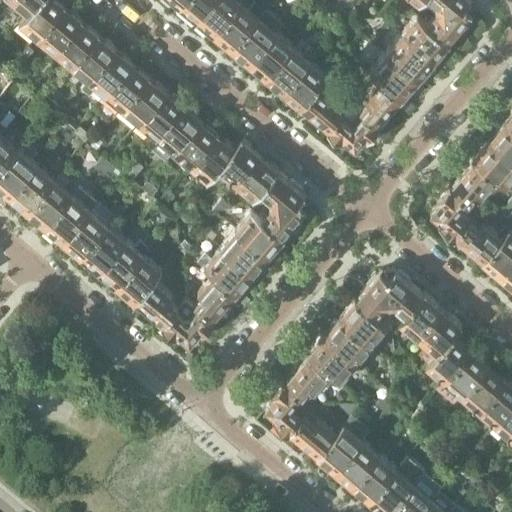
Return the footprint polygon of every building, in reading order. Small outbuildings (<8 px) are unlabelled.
[(27,13),(37,0),(8,0),(5,5),(11,10),(16,3),(25,11),(27,13)] [(37,0),(27,13),(25,11),(17,20),(36,36),(64,2),(61,0),(37,0)] [(210,0),(182,0),(178,5),(195,19),(210,0)] [(210,0),(195,19),(213,33),(240,0),(210,0)] [(241,0),(240,0),(213,33),(230,48),(264,7),(269,0),(259,0),(252,9),(241,0)] [(64,2),(36,36),(53,50),(81,16),(64,2)] [(471,4),(434,7),(435,12),(426,21),(447,40),(457,28),(460,28),(470,16),(469,14),(472,11),(471,4)] [(354,6),(348,14),(354,19),(360,11),(354,6)] [(248,63),(276,29),(282,21),(264,7),(230,48),(248,63)] [(341,10),(335,16),(341,21),(347,14),(341,10)] [(416,12),(400,31),(433,59),(449,41),(447,40),(426,21),(416,12)] [(81,16),(53,50),(70,64),(98,31),(81,16)] [(305,29),(298,24),(292,33),(299,38),(305,29)] [(264,77),(292,43),(276,29),(248,63),(264,77)] [(375,30),(370,37),(379,45),(385,38),(375,30)] [(98,31),(70,64),(87,79),(115,45),(98,31)] [(433,59),(400,31),(384,50),(418,78),(433,59)] [(28,43),(21,52),(27,57),(34,48),(28,43)] [(292,43),(264,77),(281,91),(309,57),(292,43)] [(115,45),(87,79),(104,93),(132,59),(115,45)] [(418,78),(384,50),(368,69),(377,77),(401,96),(402,97),(418,78)] [(366,58),(358,51),(354,56),(362,63),(366,58)] [(300,105),(319,82),(328,72),(309,57),(281,91),(298,105),(298,104),(300,105)] [(46,58),(38,66),(44,71),(52,63),(46,58)] [(149,74),(132,59),(104,93),(121,107),(149,74)] [(442,68),(436,62),(429,69),(436,75),(442,68)] [(166,88),(149,74),(121,107),(138,121),(166,88)] [(367,99),(359,108),(378,123),(401,96),(377,77),(362,95),(367,99)] [(337,97),(319,82),(300,105),(326,127),(325,128),(327,129),(343,110),(333,101),(337,97)] [(166,88),(138,121),(154,136),(183,102),(166,88)] [(54,99),(47,108),(53,113),(60,105),(54,99)] [(414,105),(407,100),(405,102),(406,109),(409,112),(414,105)] [(200,117),(183,102),(154,136),(171,150),(200,117)] [(378,123),(359,108),(358,107),(353,113),(346,107),(343,110),(327,129),(341,141),(343,139),(354,148),(363,138),(366,140),(379,124),(378,123)] [(511,108),(503,119),(511,126),(511,108)] [(9,109),(0,119),(0,121),(5,126),(15,114),(9,109)] [(61,119),(73,129),(78,123),(66,112),(61,119)] [(200,117),(171,150),(189,164),(217,131),(200,117)] [(511,126),(503,119),(488,138),(511,158),(511,126)] [(90,133),(79,122),(78,123),(73,129),(84,140),(90,133)] [(383,139),(388,133),(383,129),(378,136),(383,139)] [(0,168),(19,146),(0,131),(0,168)] [(217,131),(189,164),(206,179),(216,167),(234,145),(217,131)] [(241,136),(234,145),(216,167),(234,182),(260,151),(241,136)] [(105,144),(98,137),(94,143),(101,149),(105,144)] [(511,177),(511,158),(488,138),(472,156),(474,157),(506,185),(511,177)] [(36,161),(19,146),(0,168),(0,187),(8,194),(36,161)] [(278,167),(260,151),(234,182),(252,197),(259,190),(277,168),(278,167)] [(112,162),(102,154),(94,164),(104,172),(112,162)] [(111,160),(124,171),(129,164),(117,154),(111,160)] [(66,162),(58,155),(51,165),(58,171),(66,162)] [(496,177),(474,157),(451,184),(465,198),(464,198),(467,201),(475,191),(480,196),(496,177)] [(129,164),(124,171),(141,185),(144,182),(134,174),(142,164),(135,158),(129,164)] [(36,161),(8,194),(26,209),(54,176),(36,161)] [(277,168),(259,190),(269,198),(269,202),(306,199),(305,192),(302,190),(302,187),(292,179),(289,179),(277,168)] [(54,176),(26,209),(44,224),(78,183),(85,175),(79,171),(73,178),(71,177),(64,185),(54,176)] [(147,178),(144,182),(141,185),(151,194),(157,187),(147,178)] [(78,183),(44,224),(62,240),(90,206),(97,199),(78,183)] [(465,198),(451,184),(449,183),(436,199),(438,201),(429,211),(440,220),(438,223),(450,234),(454,236),(466,220),(466,219),(458,212),(457,207),(464,198),(465,198)] [(167,188),(159,198),(164,202),(172,192),(167,188)] [(229,196),(225,193),(218,201),(223,204),(229,196)] [(269,206),(261,217),(282,235),(293,222),(296,222),(304,212),(304,210),(306,207),(306,199),(269,202),(269,206)] [(114,202),(107,210),(113,215),(120,207),(114,202)] [(247,204),(250,207),(257,213),(266,204),(265,202),(247,204)] [(80,255),(108,221),(90,206),(62,240),(80,255)] [(282,235),(261,217),(257,213),(250,207),(235,225),(268,255),(284,236),(282,235)] [(131,216),(123,226),(130,232),(139,221),(131,216)] [(466,220),(454,236),(482,259),(501,235),(482,219),(478,225),(468,216),(466,219),(466,220)] [(98,270),(126,236),(108,221),(80,255),(98,270)] [(268,255),(235,225),(218,244),(252,274),(268,255)] [(216,233),(207,226),(203,232),(211,238),(216,233)] [(501,235),(482,259),(482,260),(498,274),(511,258),(511,228),(509,226),(501,235)] [(149,245),(156,237),(149,231),(142,240),(149,245)] [(450,234),(444,241),(447,244),(454,236),(450,234)] [(126,236),(98,270),(115,285),(144,251),(126,236)] [(185,239),(181,243),(186,248),(190,244),(185,239)] [(252,274),(218,244),(209,255),(203,250),(196,258),(211,271),(236,291),(237,292),(252,274)] [(144,251),(115,285),(134,300),(154,276),(162,266),(144,251)] [(511,258),(498,274),(511,286),(511,258)] [(394,268),(386,269),(390,304),(395,305),(404,313),(405,314),(422,292),(410,281),(410,279),(400,270),(397,270),(394,268)] [(390,304),(386,269),(379,269),(377,272),(374,272),(366,282),(366,285),(355,297),(376,315),(380,310),(380,305),(390,304)] [(236,291),(211,271),(197,289),(203,295),(195,305),(198,307),(212,319),(236,291)] [(172,291),(154,276),(134,300),(141,305),(162,322),(175,308),(178,305),(168,296),(172,291)] [(405,314),(404,313),(397,320),(416,336),(442,306),(424,291),(422,292),(405,314)] [(376,315),(355,297),(354,296),(338,314),(371,343),(387,324),(376,315)] [(380,318),(392,328),(390,305),(380,318)] [(461,323),(442,306),(416,336),(434,352),(435,352),(453,332),(454,332),(461,323)] [(175,308),(162,322),(161,323),(177,336),(178,334),(189,343),(197,332),(200,335),(213,319),(212,319),(198,307),(192,314),(183,314),(175,308)] [(371,343),(338,314),(322,333),(355,361),(371,343)] [(435,352),(434,352),(424,364),(442,379),(470,346),(454,332),(453,332),(435,352)] [(355,361),(322,333),(306,351),(307,352),(330,372),(339,380),(355,361)] [(397,358),(405,348),(399,344),(393,351),(395,356),(397,358)] [(470,346),(442,379),(459,394),(488,361),(470,346)] [(405,348),(397,358),(404,364),(412,355),(405,348)] [(195,354),(190,350),(184,357),(189,361),(195,354)] [(308,399),(330,372),(307,352),(284,379),(308,399)] [(488,361),(459,394),(477,409),(505,376),(488,361)] [(511,381),(505,376),(477,409),(494,423),(511,402),(511,381)] [(308,399),(284,379),(283,379),(270,394),(272,397),(264,406),(274,416),(273,418),(288,431),(289,430),(304,413),(300,409),(308,399)] [(364,399),(358,395),(352,390),(344,400),(348,400),(364,399)] [(380,399),(377,402),(385,409),(392,401),(386,399),(380,399)] [(511,438),(511,402),(494,423),(511,439),(511,438)] [(316,454),(335,430),(317,415),(312,420),(304,413),(289,430),(310,447),(310,448),(316,454)] [(428,430),(434,424),(426,417),(420,423),(428,430)] [(333,469),(361,437),(343,421),(335,430),(316,454),(333,469)] [(455,435),(448,444),(455,450),(462,441),(455,435)] [(379,452),(361,437),(333,469),(351,484),(379,452)] [(379,452),(351,484),(368,498),(396,466),(379,452)] [(478,462),(473,468),(480,474),(485,468),(478,462)] [(384,511),(413,480),(396,466),(368,498),(384,511)] [(439,474),(432,482),(439,488),(446,480),(439,474)] [(494,476),(489,482),(497,489),(502,483),(494,476)] [(415,511),(430,495),(413,480),(384,511),(415,511)] [(466,488),(463,486),(453,499),(456,501),(466,488)] [(446,511),(448,510),(430,495),(415,511),(446,511)] [(481,501),(475,508),(478,510),(484,504),(481,501)]
